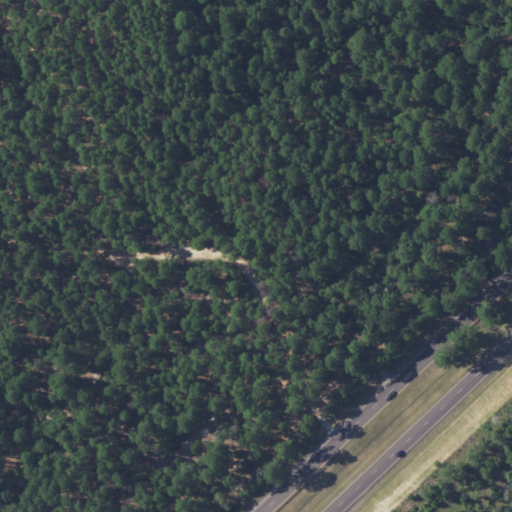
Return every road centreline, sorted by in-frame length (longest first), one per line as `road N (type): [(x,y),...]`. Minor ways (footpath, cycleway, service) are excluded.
road 1 (trunk): [(511,273),(261,511)]
road 2 (trunk): [(330,511),(511,339)]
